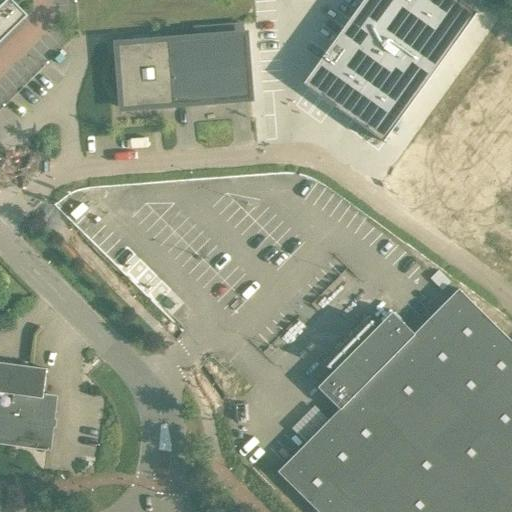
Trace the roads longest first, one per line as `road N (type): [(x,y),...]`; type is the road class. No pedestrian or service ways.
road 1 (residential): [(511,301),(316,159),(279,154),(86,167),(40,175),(0,212)]
road 2 (unclassified): [(146,386),(0,234)]
road 3 (unclassified): [(158,511),(163,425),(146,386)]
